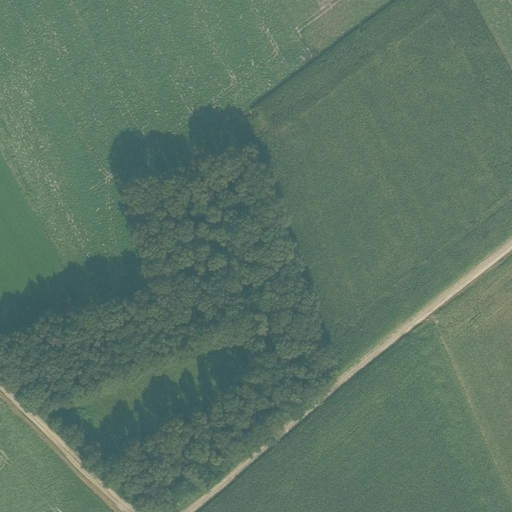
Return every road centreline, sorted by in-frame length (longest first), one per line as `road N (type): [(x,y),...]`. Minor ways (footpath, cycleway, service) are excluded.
road 1 (track): [(511,243),(185,511)]
road 2 (track): [(132,511),(0,383)]
